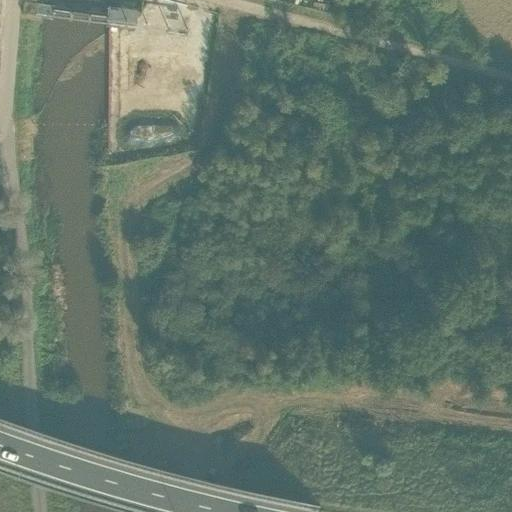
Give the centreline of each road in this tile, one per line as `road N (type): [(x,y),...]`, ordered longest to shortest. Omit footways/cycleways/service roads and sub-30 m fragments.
road 1 (track): [(10,147),(41,511)]
road 2 (unclassified): [(511,83),(220,0)]
road 3 (trunk): [(234,511),(0,447)]
